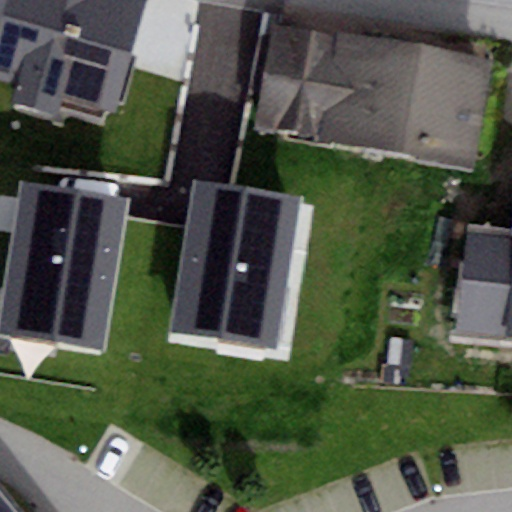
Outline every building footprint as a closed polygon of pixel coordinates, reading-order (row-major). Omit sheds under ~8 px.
[(7,0),(0,24),(0,77),(19,84),(12,104),(56,118),(58,111),(98,124),(101,114),(110,117),(114,105),(122,108),(138,58),(128,56),(146,1),(143,0),(7,0)] [(252,127),(316,139),(335,38),(270,26),(252,127)] [(495,59),(336,30),(335,38),(316,139),(315,144),(474,173),(495,59)] [(274,354),(301,197),(195,179),(168,336),(274,354)] [(0,336),(104,353),(127,199),(20,183),(0,312),(0,336)] [(511,228),(467,224),(455,337),(511,342),(511,228)] [(20,511),(0,486),(0,511),(20,511)]
